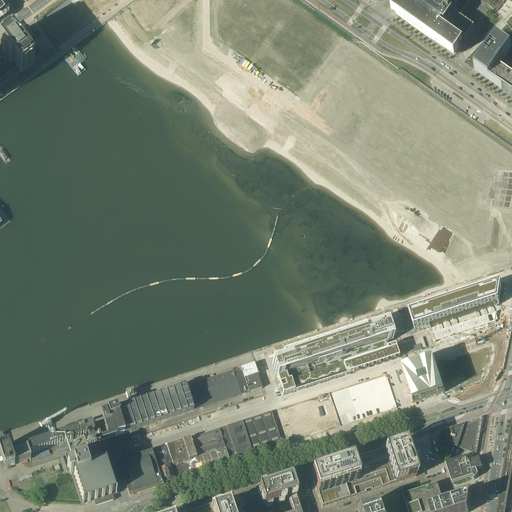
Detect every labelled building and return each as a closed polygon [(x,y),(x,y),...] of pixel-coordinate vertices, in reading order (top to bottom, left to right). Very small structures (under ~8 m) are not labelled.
[(0,0),(0,21),(9,15),(9,10),(1,0),(0,0)] [(38,23),(34,26),(47,44),(51,41),(53,44),(54,45),(58,43),(61,40),(63,39),(65,37),(67,36),(68,35),(70,34),(72,32),(74,31),(75,30),(77,29),(78,27),(81,26),(82,24),(84,23),(86,22),(88,21),(89,19),(91,18),(93,16),(95,15),(97,14),(99,12),(101,10),(104,9),(107,6),(110,4),(112,2),(115,0),(59,0),(59,1),(57,2),(56,4),(54,4),(52,6),(50,7),(49,9),(47,10),(45,11),(43,12),(42,14),(38,16),(35,19),(35,20),(38,23)] [(399,0),(397,4),(392,12),(454,56),(459,50),(463,43),(461,42),(463,40),(465,41),(475,27),(458,15),(460,13),(462,15),(463,13),(470,2),(467,0),(402,0),(399,0)] [(0,89),(19,75),(20,77),(34,67),(33,66),(37,62),(35,60),(34,58),(38,55),(53,45),(35,20),(16,34),(11,37),(0,45),(0,89)] [(497,40),(475,71),(488,81),(511,97),(511,79),(498,69),(511,50),(497,40)] [(2,149),(0,150),(0,153),(5,160),(8,158),(2,149)] [(436,345),(496,326),(501,287),(501,286),(500,286),(410,316),(387,323),(282,358),(283,360),(272,363),(276,376),(283,396),(398,358),(436,345)] [(402,369),(402,370),(405,379),(413,403),(444,393),(433,359),(402,369)] [(254,365),(107,413),(115,437),(262,389),(254,365)] [(271,412),(242,422),(253,455),(282,446),(271,412)] [(101,442),(115,437),(107,413),(101,415),(101,417),(94,420),(98,432),(101,442)] [(439,439),(438,442),(439,442),(476,454),(477,446),(478,444),(482,418),(441,432),(439,439)] [(253,455),(242,422),(219,429),(224,447),(229,463),(253,455)] [(29,455),(85,436),(85,437),(87,437),(86,436),(94,433),(91,424),(83,427),(75,429),(74,424),(63,428),(65,433),(12,450),(11,447),(9,448),(8,446),(5,447),(2,436),(2,435),(1,433),(0,433),(0,439),(3,448),(0,448),(0,453),(5,468),(15,465),(14,463),(30,458),(29,455)] [(224,447),(219,429),(190,439),(196,457),(224,447)] [(140,436),(139,434),(138,430),(130,433),(132,439),(140,436)] [(196,457),(190,439),(169,446),(175,464),(196,457)] [(316,471),(310,473),(313,482),(312,482),(313,485),(314,484),(315,489),(322,508),(349,499),(356,496),(366,493),(372,491),(382,488),(389,486),(394,484),(416,477),(404,442),(394,446),(383,450),(352,460),(316,471)] [(86,450),(88,454),(88,455),(87,455),(87,456),(87,457),(86,457),(86,456),(83,457),(83,458),(80,459),(80,458),(79,459),(77,460),(76,459),(76,460),(73,461),(72,460),(72,459),(71,455),(70,455),(66,456),(65,456),(68,464),(67,464),(66,467),(69,469),(69,471),(70,474),(72,474),(73,473),(72,471),(73,471),(74,473),(75,473),(74,474),(73,476),(75,478),(75,480),(77,482),(76,484),(78,486),(77,489),(79,490),(79,493),(81,494),(80,497),(82,498),(81,501),(83,502),(83,505),(84,503),(86,502),(88,504),(90,503),(91,500),(93,500),(95,501),(96,504),(97,506),(113,501),(112,498),(111,496),(112,493),(114,493),(116,494),(114,492),(115,490),(113,488),(114,486),(112,484),(112,482),(110,480),(111,478),(109,476),(110,474),(108,472),(108,469),(106,468),(107,465),(105,464),(104,464),(103,461),(106,459),(102,447),(98,448),(98,446),(95,447),(94,443),(87,445),(88,447),(85,449),(86,451),(86,450)] [(169,446),(152,451),(162,485),(174,481),(169,465),(175,464),(169,446)] [(224,447),(196,457),(201,472),(229,463),(224,447)] [(118,462),(129,495),(162,485),(152,451),(118,462)] [(196,457),(175,464),(169,465),(174,481),(201,472),(196,457)] [(446,464),(452,483),(472,476),(472,477),(473,477),(474,478),(473,479),(474,480),(478,475),(478,474),(478,475),(476,470),(482,468),(479,458),(468,462),(467,457),(448,463),(446,464)] [(301,511),(297,498),(292,481),(258,492),(237,499),(241,510),(241,511),(231,511),(230,507),(229,501),(194,511),(301,511)] [(438,484),(357,510),(357,511),(468,511),(472,487),(470,488),(461,490),(453,493),(452,494),(451,494),(442,497),(438,484)]
